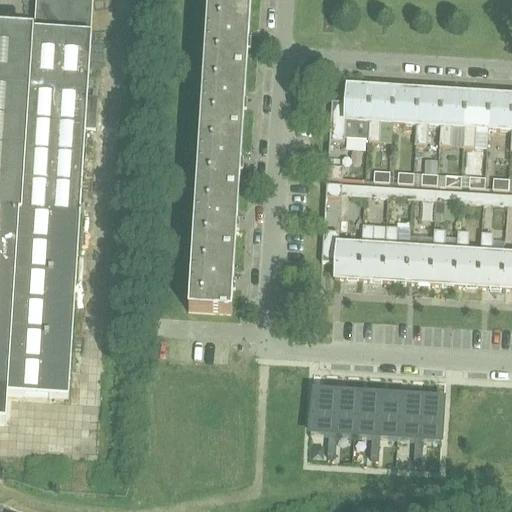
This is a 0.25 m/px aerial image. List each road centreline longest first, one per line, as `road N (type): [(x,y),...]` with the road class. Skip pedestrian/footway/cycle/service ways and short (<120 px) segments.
road 1 (residential): [(282,52),(265,349),(511,364)]
road 2 (track): [(265,349),(253,492),(160,511)]
road 3 (residential): [(282,52),(511,66)]
